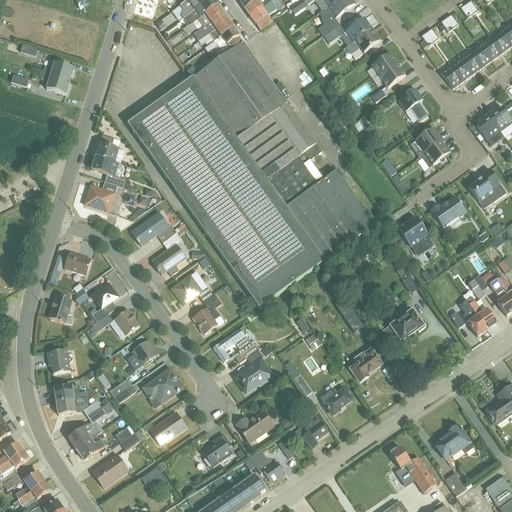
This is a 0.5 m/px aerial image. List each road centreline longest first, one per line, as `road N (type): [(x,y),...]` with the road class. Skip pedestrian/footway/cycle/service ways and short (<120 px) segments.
road 1 (tertiary): [(53,221),(25,313),(27,397),(52,458),(89,511)]
road 2 (tertiary): [(263,511),(511,338)]
road 3 (residential): [(53,221),(103,238),(209,386),(208,421)]
road 4 (tertiary): [(123,0),(53,221)]
road 5 (residential): [(376,0),(453,110)]
road 6 (residential): [(453,110),(470,157),(411,201)]
